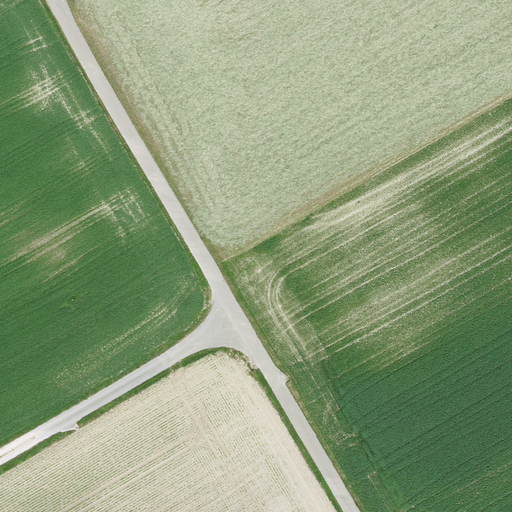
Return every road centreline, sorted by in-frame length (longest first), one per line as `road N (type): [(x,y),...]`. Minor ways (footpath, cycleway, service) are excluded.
road 1 (track): [(57,0),(354,511)]
road 2 (track): [(242,319),(0,461)]
